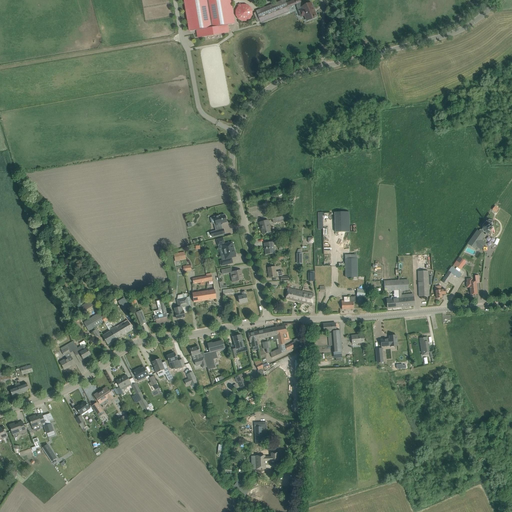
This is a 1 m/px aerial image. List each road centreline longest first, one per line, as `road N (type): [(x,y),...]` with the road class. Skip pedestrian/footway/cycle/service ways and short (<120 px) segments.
road 1 (tertiary): [(268,320),(232,170),(242,116),(290,75),(453,32),(495,0)]
road 2 (tertiary): [(0,413),(80,381),(139,341),(268,320)]
road 3 (tertiary): [(308,319),(511,303)]
road 4 (tertiary): [(294,511),(308,319)]
